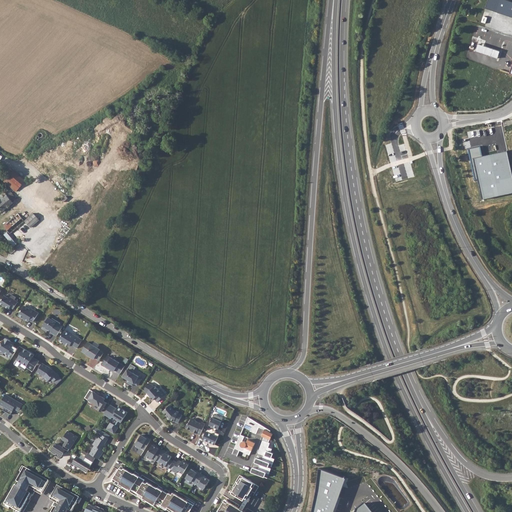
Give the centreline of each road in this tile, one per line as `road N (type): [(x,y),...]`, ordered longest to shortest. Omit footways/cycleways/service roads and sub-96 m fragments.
road 1 (primary): [(336,0),(337,136),(356,253),(406,398),(466,511)]
road 2 (primary): [(331,0),(304,354),(286,374)]
road 3 (primary): [(399,360),(351,182),(344,0)]
road 4 (residential): [(0,259),(224,394)]
road 5 (primary): [(305,412),(333,411),(371,436),(441,511)]
road 6 (residential): [(145,414),(0,317)]
road 7 (primary): [(511,477),(477,471),(460,457),(399,360)]
road 8 (primary): [(476,511),(399,360)]
road 9 (secondary): [(481,271),(444,196),(431,138)]
